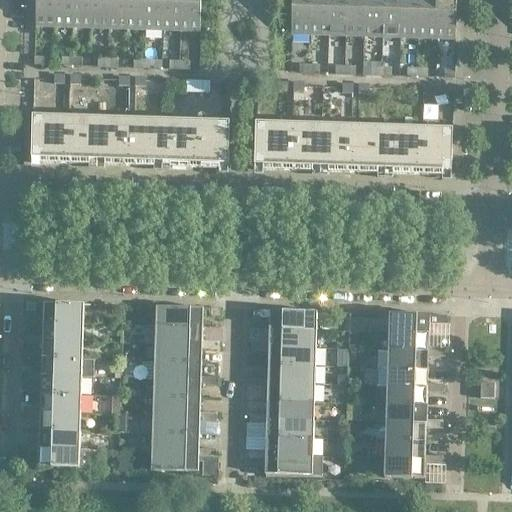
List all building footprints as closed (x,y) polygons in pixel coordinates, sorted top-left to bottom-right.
[(55,28),(56,0),(36,0),(36,28),(55,28)] [(73,29),(74,0),(56,0),(55,28),(73,29)] [(91,30),(92,0),(74,0),(73,29),(91,30)] [(109,30),(110,0),(92,0),(91,30),(109,30)] [(127,31),(128,0),(110,0),(109,30),(127,31)] [(145,31),(146,0),(128,0),(127,31),(145,31)] [(163,32),(164,0),(146,0),(145,31),(163,32)] [(181,32),(182,0),(164,0),(163,32),(181,32)] [(200,33),(201,0),(182,0),(181,32),(200,33)] [(310,36),(310,0),(292,0),(292,36),(310,36)] [(328,37),(329,0),(310,0),(310,36),(328,37)] [(346,37),(347,0),(329,0),(328,37),(346,37)] [(364,38),(365,0),(347,0),(346,37),(364,38)] [(383,39),(383,0),(365,0),(364,38),(383,39)] [(401,39),(402,0),(383,0),(383,39),(401,39)] [(419,40),(420,0),(402,0),(401,39),(419,40)] [(437,40),(438,0),(420,0),(419,40),(437,40)] [(456,41),(456,0),(438,0),(437,40),(456,41)] [(45,67),(45,59),(35,58),(35,66),(45,67)] [(72,67),(72,59),(62,59),(62,67),(72,67)] [(82,68),(82,60),(72,59),(72,67),(82,68)] [(108,69),(108,61),(98,60),(98,68),(108,69)] [(118,69),(118,61),(108,61),(108,69),(118,69)] [(144,70),(144,62),(134,61),(134,69),(144,70)] [(154,70),(154,62),(144,62),(144,70),(154,70)] [(180,71),(180,63),(170,62),(170,70),(180,71)] [(190,71),(190,63),(180,63),(180,71),(190,71)] [(310,75),(310,67),(300,66),(300,74),(310,75)] [(320,75),(320,67),(310,67),(310,75),(320,75)] [(346,76),(346,68),(336,68),(335,76),(346,76)] [(356,76),(356,68),(346,68),(346,76),(356,76)] [(382,77),(382,69),(371,69),(371,77),(382,77)] [(391,77),(392,69),(382,69),(382,77),(391,77)] [(418,78),(418,70),(408,70),(407,78),(418,78)] [(427,78),(428,70),(418,70),(418,78),(427,78)] [(455,79),(455,71),(445,71),(444,79),(455,79)] [(65,85),(65,79),(65,77),(55,77),(54,85),(65,85)] [(81,86),(81,80),(81,78),(71,77),(71,85),(81,86)] [(129,87),(130,81),(130,79),(120,79),(119,87),(129,87)] [(146,88),(146,82),(146,80),(136,79),(135,87),(146,88)] [(195,89),(195,81),(185,81),(184,89),(195,89)] [(211,90),(211,84),(211,82),(201,81),(201,89),(211,90)] [(288,92),(288,86),(288,84),(278,84),(278,92),(288,92)] [(304,93),(304,87),(304,85),(294,84),(294,92),(304,93)] [(353,94),(353,88),(353,86),(343,86),(343,94),(353,94)] [(369,95),(369,89),(369,87),(359,86),(359,94),(369,95)] [(434,97),(434,91),(434,89),(424,88),(424,96),(434,97)] [(98,162),(98,119),(33,117),(32,159),(40,160),(40,164),(90,166),(90,162),(98,162)] [(163,164),(164,121),(98,119),(98,162),(105,162),(105,166),(155,168),(155,163),(163,164)] [(229,166),(230,123),(164,121),(163,164),(170,164),(170,168),(220,170),(220,165),(229,166)] [(321,168),(322,126),(256,124),(255,166),(263,167),(263,171),(313,173),(313,168),(321,168)] [(386,170),(387,128),(322,126),(321,168),(329,169),(329,173),(378,175),(378,170),(386,170)] [(452,172),(453,130),(387,128),(386,170),(393,171),(394,175),(443,177),(443,172),(452,172)] [(36,312),(36,304),(27,304),(27,312),(36,312)] [(84,322),(84,306),(44,305),(44,321),(84,322)] [(203,326),(204,310),(157,308),(156,325),(203,326)] [(220,318),(221,310),(212,310),(212,318),(220,318)] [(262,320),(262,312),(254,311),(253,319),(262,320)] [(317,330),(317,313),(270,312),(270,328),(317,330)] [(430,333),(430,317),(390,315),(389,332),(430,333)] [(447,325),(447,317),(438,317),(438,325),(447,325)] [(83,343),(84,322),(44,321),(43,337),(35,337),(34,346),(43,346),(43,342),(83,343)] [(203,342),(203,326),(156,325),(156,345),(203,347),(203,342)] [(316,350),(317,330),(270,328),(269,345),(261,344),(261,352),(269,353),(269,349),(316,350)] [(429,353),(429,349),(430,333),(389,332),(389,352),(429,353)] [(34,346),(35,337),(26,337),(26,345),(34,346)] [(83,361),(83,343),(43,342),(43,346),(42,360),(83,361)] [(202,365),(203,351),(211,351),(211,343),(203,342),(203,347),(156,345),(155,363),(202,365)] [(219,351),(220,343),(211,343),(211,351),(219,351)] [(261,352),(261,344),(253,344),(253,352),(261,352)] [(318,348),(317,382),(324,382),(326,349),(318,348)] [(316,368),(316,350),(269,349),(269,353),(269,367),(316,368)] [(437,358),(438,349),(429,349),(429,353),(389,352),(388,370),(428,372),(429,358),(437,358)] [(446,358),(446,350),(438,349),(437,358),(446,358)] [(82,379),(83,361),(42,360),(42,373),(34,373),(33,381),(42,382),(42,377),(82,379)] [(202,383),(202,378),(202,365),(155,363),(154,381),(202,383)] [(315,386),(316,368),(269,367),(268,380),(260,380),(260,388),(268,389),(268,385),(315,386)] [(428,385),(428,372),(388,370),(388,388),(428,390),(428,385)] [(33,381),(34,373),(25,373),(25,381),(33,381)] [(81,397),(82,379),(42,377),(42,382),(41,396),(81,397)] [(201,401),(202,387),(210,387),(210,379),(202,378),(202,383),(154,381),(154,399),(201,401)] [(218,387),(219,379),(210,379),(210,387),(218,387)] [(495,400),(495,385),(481,384),(481,400),(495,400)] [(315,404),(315,386),(268,385),(268,389),(267,403),(315,404)] [(436,394),(436,386),(428,385),(428,390),(388,388),(387,406),(427,408),(428,394),(436,394)] [(445,394),(445,386),(436,386),(436,394),(445,394)] [(81,415),(81,397),(41,396),(41,409),(32,409),(32,417),(41,418),(41,414),(81,415)] [(201,419),(201,414),(201,401),(154,399),(153,417),(201,419)] [(314,422),(315,404),(267,403),(267,416),(259,416),(259,424),(267,424),(267,421),(314,422)] [(427,426),(427,421),(427,408),(387,406),(386,424),(427,426)] [(32,417),(32,409),(24,409),(24,417),(32,417)] [(80,433),(81,415),(41,414),(41,418),(40,432),(80,433)] [(200,437),(200,423),(209,423),(209,415),(201,414),(201,419),(153,417),(153,435),(200,437)] [(217,423),(217,415),(209,415),(209,423),(217,423)] [(313,440),(314,422),(267,421),(267,424),(266,439),(313,440)] [(435,430),(435,422),(427,421),(427,426),(386,424),(386,442),(426,444),(427,430),(435,430)] [(443,430),(444,422),(435,422),(435,430),(443,430)] [(80,451),(80,433),(40,432),(40,445),(31,445),(31,453),(40,454),(40,450),(80,451)] [(200,450),(200,437),(153,435),(152,453),(199,455),(200,450)] [(313,458),(313,440),(266,439),(266,452),(259,452),(258,461),(266,461),(266,457),(313,458)] [(426,462),(426,457),(426,444),(386,442),(385,460),(426,462)] [(31,453),(31,445),(23,445),(23,453),(31,453)] [(90,451),(80,451),(40,450),(40,454),(39,468),(89,470),(90,451)] [(199,473),(199,459),(208,460),(208,451),(200,450),(199,455),(152,453),(152,472),(199,473)] [(216,460),(216,451),(208,451),(208,460),(216,460)] [(133,454),(119,454),(119,475),(132,476),(133,454)] [(312,477),(313,458),(266,457),(266,461),(265,475),(312,477)] [(425,480),(426,466),(434,466),(434,458),(426,457),(426,462),(385,460),(385,479),(425,480)] [(442,466),(443,458),(434,458),(434,466),(442,466)]
